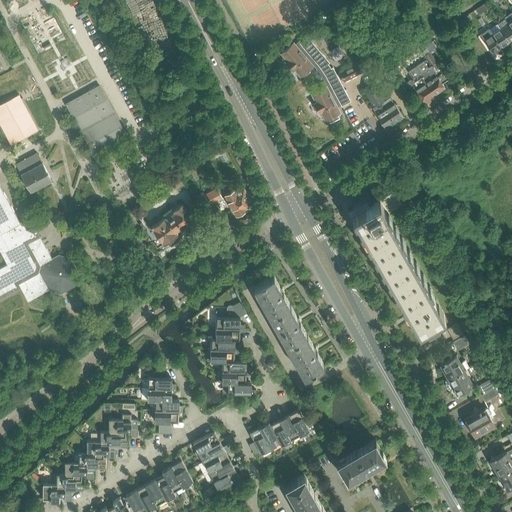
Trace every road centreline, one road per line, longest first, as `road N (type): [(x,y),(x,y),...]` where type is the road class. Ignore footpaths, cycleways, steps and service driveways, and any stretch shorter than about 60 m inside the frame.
road 1 (residential): [(493,511),(379,311),(357,324)]
road 2 (residential): [(302,204),(511,59)]
road 3 (tertiary): [(199,25),(288,212)]
road 4 (tertiary): [(302,204),(199,25)]
road 5 (tertiary): [(453,499),(357,324)]
road 6 (residential): [(80,511),(200,419)]
road 7 (residential): [(172,295),(288,212)]
road 8 (tertiary): [(288,212),(334,299),(357,324)]
road 9 (tertiary): [(357,324),(302,204)]
